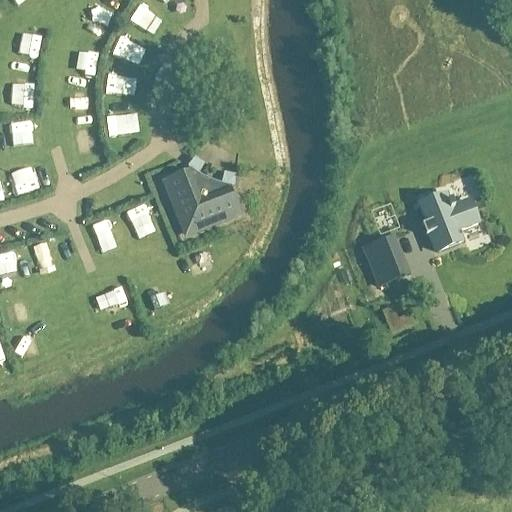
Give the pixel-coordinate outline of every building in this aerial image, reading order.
[(362,17),(373,1),(371,0),(346,0),(343,5),(362,17)] [(484,24),(496,20),(490,0),(478,4),(484,24)] [(0,34),(10,30),(1,9),(0,8),(0,34)] [(147,36),(162,39),(166,20),(151,17),(147,36)] [(140,50),(128,46),(120,66),(149,76),(157,54),(141,48),(140,50)] [(400,50),(379,52),(382,75),(402,73),(400,50)] [(23,111),(44,112),(45,90),(24,89),(23,111)] [(470,117),(478,138),(495,131),(486,111),(470,117)] [(20,132),(20,155),(41,154),(40,131),(20,132)] [(88,136),(85,155),(105,157),(108,139),(88,136)] [(119,140),(121,156),(138,155),(137,139),(119,140)] [(189,169),(187,172),(187,173),(164,182),(186,235),(240,214),(230,191),(231,191),(231,187),(234,188),(234,187),(229,186),(224,185),(219,184),(214,182),(209,180),(205,178),(200,176),(196,173),(192,170),(188,167),(187,168),(189,169)] [(9,191),(0,193),(0,213),(14,209),(9,191)] [(446,197),(418,208),(425,225),(421,226),(426,237),(429,236),(436,253),(464,242),(460,232),(478,225),(468,202),(454,208),(452,202),(448,203),(446,197)] [(347,208),(336,211),(344,238),(354,235),(347,208)] [(135,218),(140,248),(158,245),(153,215),(135,218)] [(409,276),(401,258),(394,238),(363,250),(364,251),(367,250),(374,268),(371,269),(379,288),(389,284),(409,276)] [(59,251),(42,253),(45,280),(62,278),(59,251)] [(207,258),(211,281),(235,276),(231,253),(207,258)] [(103,304),(112,326),(140,315),(132,293),(103,304)] [(32,377),(61,368),(56,349),(26,358),(32,377)] [(0,353),(0,377),(17,372),(9,350),(0,353)] [(277,350),(259,357),(266,374),(284,367),(277,350)] [(223,368),(227,386),(243,382),(239,364),(223,368)] [(22,465),(40,461),(37,451),(20,455),(22,465)]
